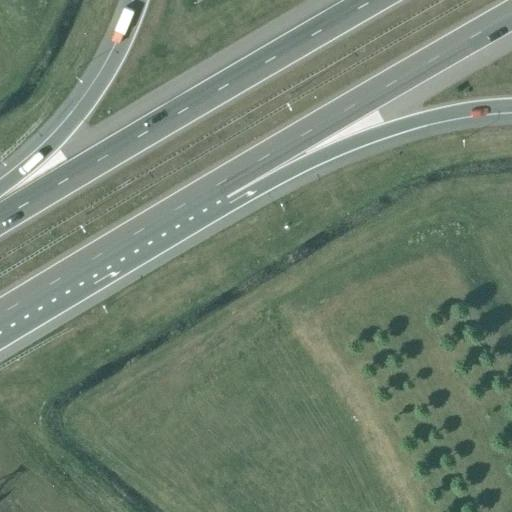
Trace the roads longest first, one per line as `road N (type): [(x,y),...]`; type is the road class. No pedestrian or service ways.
road 1 (motorway): [(383,0),(0,220)]
road 2 (motorway): [(214,188),(511,15)]
road 3 (motorway): [(214,188),(412,124),(511,109)]
road 4 (motorway): [(0,318),(214,188)]
road 5 (motorway): [(139,0),(90,99),(0,197)]
